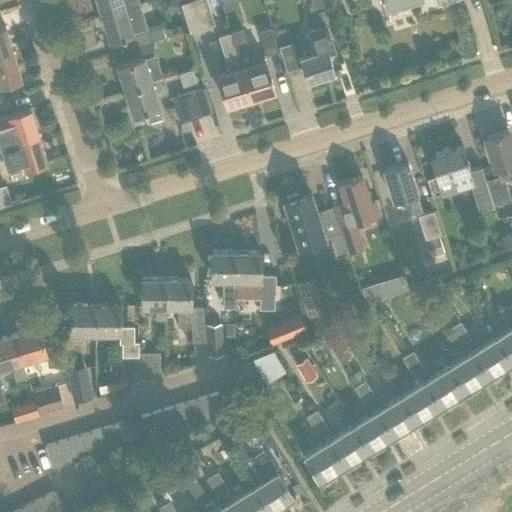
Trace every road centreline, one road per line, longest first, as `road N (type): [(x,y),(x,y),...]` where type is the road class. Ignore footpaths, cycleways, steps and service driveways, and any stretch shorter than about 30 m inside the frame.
road 1 (residential): [(102,208),(511,80)]
road 2 (residential): [(102,208),(37,0)]
road 3 (tertiary): [(384,511),(511,433)]
